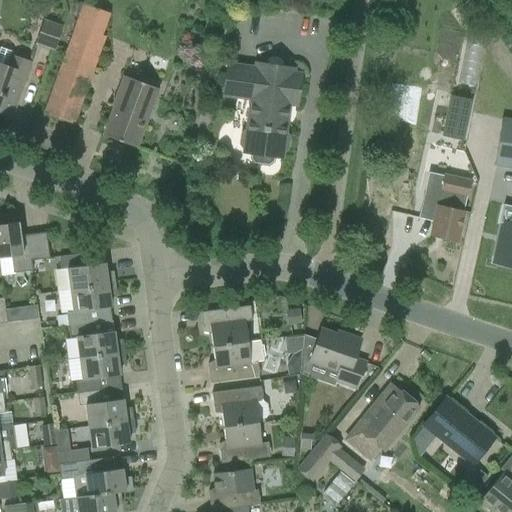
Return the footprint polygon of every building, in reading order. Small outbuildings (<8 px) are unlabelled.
[(73,125),(105,37),(102,36),(110,14),(76,1),(72,13),(79,16),(44,114),(73,125)] [(54,50),(62,26),(44,20),(36,45),(54,50)] [(0,114),(10,118),(29,64),(15,59),(11,52),(0,47),(0,114)] [(294,74),(294,69),(255,64),(255,68),(228,64),(223,96),(250,100),(246,131),(241,135),(240,145),(243,149),(243,153),(251,154),(251,159),(255,159),(254,164),(268,166),(273,162),(274,157),(282,158),(283,153),(286,150),(288,138),(285,134),(289,106),(296,107),(301,75),(294,74)] [(103,136),(136,148),(158,89),(123,77),(112,107),(113,107),(103,136)] [(463,141),(471,101),(450,96),(441,136),(463,141)] [(511,118),(502,117),(495,166),(511,168),(511,118)] [(431,236),(457,242),(470,183),(444,177),(431,236)] [(49,258),(46,233),(20,237),(18,223),(0,225),(0,270),(1,276),(13,274),(14,274),(33,272),(31,261),(49,258)] [(511,226),(499,224),(494,267),(511,269),(511,226)] [(84,266),(83,254),(59,257),(61,271),(68,270),(70,290),(115,285),(113,272),(106,272),(105,264),(84,266)] [(67,325),(67,326),(91,322),(112,320),(110,308),(111,308),(109,298),(117,297),(115,285),(70,290),(73,312),(66,313),(66,315),(56,316),(57,327),(67,325)] [(37,305),(25,307),(27,320),(39,319),(37,305)] [(212,347),(259,341),(247,342),(245,322),(252,321),(250,306),(201,313),(203,333),(211,334),(212,347)] [(301,309),(286,310),(287,326),(301,325),(301,309)] [(76,337),(79,359),(124,353),(122,340),(115,341),(114,331),(113,331),(112,320),(91,322),(67,326),(69,338),(76,337)] [(356,388),(365,363),(354,359),(360,340),(347,336),(346,338),(321,330),(310,361),(339,371),(335,381),(356,388)] [(259,377),(257,363),(262,362),(262,358),(264,357),(263,346),(260,344),(259,341),(212,347),(214,360),(207,364),(210,384),(259,377)] [(289,375),(300,372),(301,350),(293,354),(286,364),(289,375)] [(76,382),(77,394),(101,391),(99,378),(120,376),(119,367),(126,366),(124,353),(79,359),(82,381),(76,382)] [(40,388),(39,373),(39,369),(29,369),(31,389),(40,388)] [(282,382),(285,395),(297,392),(294,380),(282,382)] [(419,407),(391,384),(345,442),(372,464),(419,407)] [(267,404),(263,401),(261,387),(211,393),(214,413),(221,414),(223,427),(258,423),(258,420),(265,419),(268,414),(267,404)] [(86,405),(89,427),(133,421),(132,408),(124,409),(123,400),(102,402),(101,391),(77,394),(79,406),(86,405)] [(43,398),(32,399),(33,414),(44,413),(43,398)] [(473,465),(494,439),(445,399),(423,425),(473,465)] [(352,428),(361,415),(352,409),(343,423),(352,428)] [(133,421),(89,427),(92,449),(129,444),(128,435),(135,434),(133,421)] [(41,424),(43,445),(55,444),(53,423),(41,424)] [(218,444),(221,464),(270,457),(268,443),(261,444),(258,423),(223,427),(225,441),(218,444)] [(16,424),(17,443),(26,442),(25,424),(16,424)] [(0,428),(0,452),(11,451),(11,450),(15,449),(12,427),(0,428)] [(325,434),(296,469),(312,482),(329,462),(355,483),(356,482),(359,478),(365,471),(339,450),(340,449),(341,447),(325,434)] [(300,434),(300,450),(310,451),(311,441),(313,441),(314,435),(300,434)] [(295,438),(283,437),(281,457),(294,458),(295,438)] [(41,449),(43,461),(57,460),(56,447),(41,449)] [(58,464),(88,461),(87,448),(57,452),(58,464)] [(11,451),(0,452),(0,476),(4,475),(2,462),(12,461),(11,451)] [(73,479),(75,497),(87,496),(88,497),(120,492),(133,491),(131,477),(124,478),(122,469),(115,470),(113,458),(88,461),(58,464),(60,480),(73,479)] [(208,491),(210,511),(260,505),(258,490),(253,491),(250,469),(213,474),(214,488),(208,491)] [(471,481),(480,489),(489,478),(479,470),(471,481)] [(511,477),(504,471),(480,502),(492,511),(508,511),(511,508),(511,477)] [(18,481),(0,483),(0,499),(20,497),(18,481)] [(115,511),(115,506),(122,505),(120,492),(88,497),(87,496),(75,497),(77,511),(115,511)] [(378,494),(375,498),(382,504),(386,500),(378,494)] [(33,511),(32,503),(11,506),(11,511),(33,511)]
